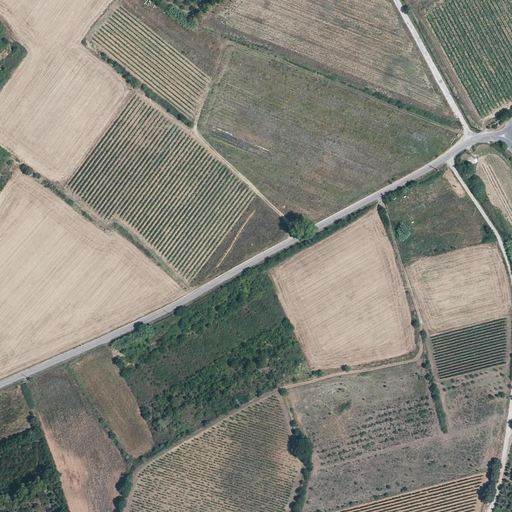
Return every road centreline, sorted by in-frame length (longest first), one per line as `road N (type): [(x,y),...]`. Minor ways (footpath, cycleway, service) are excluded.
road 1 (unclassified): [(0,385),(176,306),(472,139)]
road 2 (residential): [(398,0),(472,139)]
road 3 (track): [(447,157),(502,243),(511,278)]
